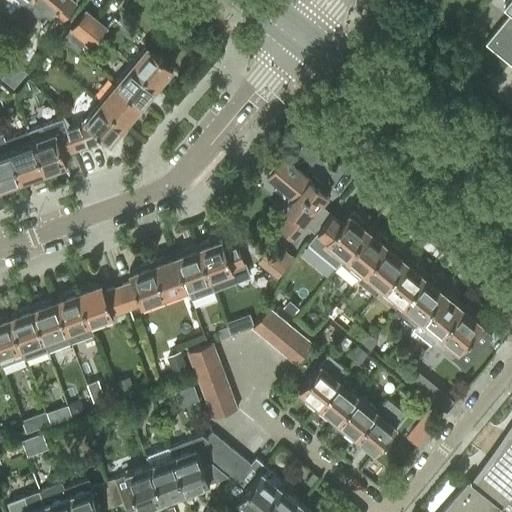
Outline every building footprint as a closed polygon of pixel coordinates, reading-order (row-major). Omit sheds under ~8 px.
[(39,0),(49,8),(48,10),(59,19),(75,0),(74,0),(39,0)] [(85,9),(70,27),(80,36),(96,18),(85,9)] [(511,9),(487,40),(511,60),(511,9)] [(96,18),(80,36),(91,45),(106,26),(96,18)] [(146,43),(131,62),(159,85),(167,75),(165,74),(172,65),(146,43)] [(159,85),(131,62),(115,81),(141,103),(148,94),(150,96),(159,85)] [(2,77),(13,86),(25,72),(14,63),(2,77)] [(30,75),(27,79),(31,90),(40,86),(30,75)] [(141,103),(115,81),(99,100),(127,124),(136,113),(134,111),(141,103)] [(127,124),(99,100),(83,119),(78,121),(86,144),(105,137),(109,141),(117,132),(119,134),(127,124)] [(75,148),(66,125),(63,116),(27,128),(43,172),(56,168),(55,165),(66,161),(63,152),(75,148)] [(78,121),(66,125),(75,148),(86,144),(78,121)] [(27,128),(5,137),(20,178),(30,174),(31,177),(43,172),(27,128)] [(20,178),(5,137),(0,138),(0,188),(10,185),(9,182),(20,178)] [(304,222),(314,230),(330,212),(320,203),(327,195),(309,180),(310,179),(293,165),(294,164),(290,160),(289,161),(283,157),(279,161),(277,160),(269,169),(271,171),(267,176),(293,198),(286,207),(290,210),(279,223),(293,235),(304,222)] [(340,220),(330,212),(314,230),(344,255),(367,227),(359,220),(360,216),(353,210),(349,212),(348,210),(340,220)] [(358,277),(389,240),(378,231),(375,233),(367,227),(344,255),(339,261),(358,277)] [(245,263),(236,241),(224,245),(221,236),(210,239),(208,238),(197,242),(209,276),(214,288),(238,279),(233,267),(245,263)] [(376,293),(382,286),(405,258),(397,251),(398,247),(389,240),(358,277),(357,278),(376,293)] [(184,249),(175,253),(186,285),(209,276),(197,242),(185,246),(184,249)] [(266,252),(258,262),(277,277),(284,267),(266,252)] [(162,255),(151,259),(163,293),(186,285),(175,253),(165,256),(162,255)] [(413,264),(405,258),(382,286),(401,301),(426,270),(416,262),(413,264)] [(132,279),(120,284),(118,284),(126,307),(163,293),(151,259),(139,263),(139,266),(129,270),(132,279)] [(426,270),(401,301),(419,317),(442,288),(435,282),(436,278),(426,270)] [(88,282),(76,286),(89,321),(126,307),(118,284),(104,289),(100,280),(90,284),(88,282)] [(89,321),(76,286),(65,291),(64,294),(54,297),(70,340),(93,332),(89,321)] [(450,295),(442,288),(419,317),(438,332),(463,301),(454,293),(450,295)] [(42,299),(31,303),(47,349),(70,340),(54,297),(44,301),(42,299)] [(289,299),(284,305),(292,312),(297,306),(289,299)] [(452,355),(481,320),(472,313),(473,309),(463,301),(438,332),(432,339),(452,355)] [(47,349),(31,303),(19,307),(18,310),(8,314),(24,356),(24,357),(47,349)] [(335,304),(328,312),(332,316),(340,308),(335,304)] [(268,305),(252,325),(263,334),(280,315),(268,305)] [(24,356),(8,314),(0,317),(0,360),(1,364),(24,356)] [(280,315),(263,334),(273,343),(290,323),(280,315)] [(226,323),(217,327),(220,336),(229,333),(226,323)] [(290,323),(273,343),(284,352),(301,332),(290,323)] [(362,328),(356,336),(365,344),(372,336),(362,328)] [(301,332),(284,352),(295,361),(312,341),(301,332)] [(372,336),(365,344),(370,347),(376,340),(372,336)] [(188,349),(193,362),(217,353),(212,340),(188,349)] [(350,353),(355,357),(362,348),(357,344),(350,353)] [(362,348),(355,357),(359,361),(367,352),(362,348)] [(174,373),(187,368),(180,350),(167,355),(174,373)] [(217,353),(193,362),(198,376),(222,366),(217,353)] [(306,397),(315,405),(338,376),(319,360),(298,387),(306,394),(306,397)] [(402,361),(395,368),(403,375),(410,367),(402,361)] [(222,366),(198,376),(202,389),(227,380),(222,366)] [(410,367),(403,375),(408,379),(414,371),(410,367)] [(128,376),(116,380),(121,392),(132,388),(128,376)] [(338,376),(315,405),(325,413),(328,411),(336,418),(357,392),(338,376)] [(227,380),(202,389),(207,402),(232,393),(227,380)] [(429,384),(423,391),(439,405),(445,397),(429,384)] [(357,392),(336,418),(344,425),(343,428),(352,435),(376,407),(357,392)] [(232,393),(207,402),(212,415),(237,406),(232,393)] [(71,414),(67,402),(57,405),(61,417),(71,414)] [(376,407),(352,435),(362,444),(365,443),(374,450),(396,423),(376,407)] [(44,409),(34,413),(39,425),(49,422),(44,409)] [(427,416),(419,426),(427,432),(435,422),(427,416)] [(27,450),(48,445),(45,430),(24,434),(27,450)] [(202,461),(221,438),(211,430),(206,436),(201,432),(192,436),(202,461)] [(511,511),(511,430),(511,432),(510,431),(510,432),(511,432),(497,452),(496,452),(495,452),(496,453),(482,473),(481,472),(480,473),(482,474),(475,483),(470,479),(467,477),(436,511),(511,511)] [(204,468),(202,461),(192,436),(169,445),(172,453),(185,487),(193,484),(195,486),(209,480),(219,468),(215,464),(204,468)] [(221,438),(202,461),(204,468),(215,464),(230,445),(221,438)] [(230,445),(215,464),(219,468),(225,472),(240,454),(230,445)] [(172,453),(149,462),(161,495),(169,492),(172,494),(185,489),(185,487),(172,453)] [(240,454),(225,472),(235,480),(250,462),(240,454)] [(255,456),(250,462),(235,480),(244,488),(264,463),(255,456)] [(124,473),(113,477),(121,499),(133,495),(137,507),(139,506),(138,504),(146,501),(148,503),(162,498),(161,495),(149,462),(124,471),(124,473)] [(258,511),(281,485),(268,475),(272,470),(264,463),(244,488),(236,498),(237,499),(239,497),(245,502),(245,505),(253,511),(258,511)] [(313,486),(320,477),(312,470),(305,480),(313,486)] [(110,504),(102,481),(91,485),(88,476),(64,485),(74,511),(100,511),(99,508),(110,504)] [(113,477),(102,481),(110,504),(121,499),(113,477)] [(290,511),(300,501),(288,491),(295,483),(287,477),(281,485),(258,511),(290,511)] [(74,511),(64,485),(63,485),(61,479),(41,486),(42,487),(39,488),(47,511),(74,511)] [(47,511),(39,488),(38,488),(6,499),(10,511),(47,511)] [(312,511),(300,501),(290,511),(312,511)]
